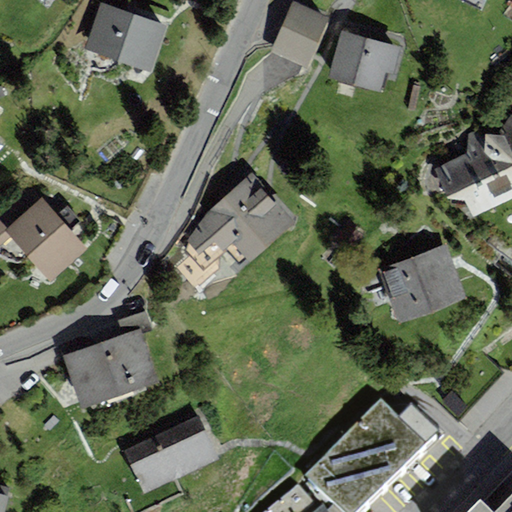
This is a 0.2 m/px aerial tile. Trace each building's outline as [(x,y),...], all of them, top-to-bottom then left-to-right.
[(307,68),(329,18),(293,2),(271,52),(307,68)] [(167,26),(100,3),(84,50),(151,72),(167,26)] [(381,93),(387,73),(397,75),(405,49),(341,31),(328,78),(381,93)] [(511,114),(497,131),(478,129),(469,134),(467,152),(435,170),(447,200),(465,200),(480,236),(503,254),(495,264),(511,275),(511,114)] [(294,224),(252,175),(207,212),(187,241),(199,255),(214,242),(222,251),(233,242),(249,261),(294,224)] [(89,249),(32,187),(0,215),(0,246),(3,246),(11,238),(52,282),(89,249)] [(447,245),(381,269),(399,322),(466,299),(447,245)] [(123,335),(62,356),(81,409),(159,382),(142,335),(153,331),(146,312),(119,321),(123,335)] [(382,414),(305,488),(328,511),(375,511),(440,449),(411,419),(399,431),(382,414)] [(200,416),(123,451),(143,494),(220,459),(200,416)] [(0,511),(4,511),(9,498),(0,495),(0,511)] [(310,511),(298,495),(275,511),(310,511)] [(511,511),(511,495),(495,511),(491,511),(480,501),(468,511),(511,511)]
